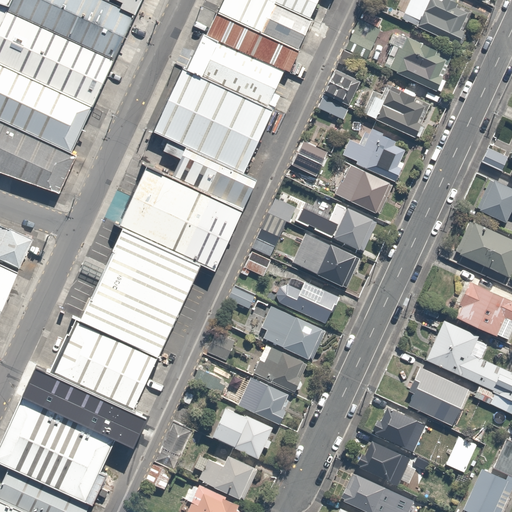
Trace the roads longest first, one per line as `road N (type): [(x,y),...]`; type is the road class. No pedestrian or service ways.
road 1 (residential): [(352,0),(116,511)]
road 2 (residential): [(511,28),(286,511)]
road 3 (residential): [(180,0),(76,227)]
road 4 (residential): [(76,227),(0,393)]
